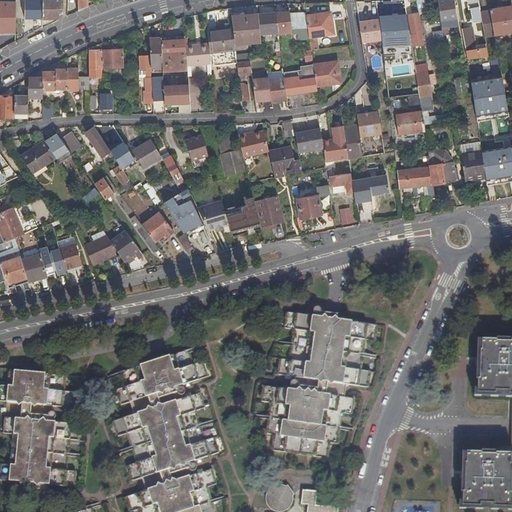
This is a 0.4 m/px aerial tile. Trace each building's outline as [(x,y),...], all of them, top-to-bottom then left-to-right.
[(24,0),(24,19),(42,19),(42,0),(24,0)] [(52,23),(62,18),(61,0),(42,0),(42,19),(42,27),(52,23)] [(87,0),(77,0),(78,12),(84,9),(88,7),(88,0),(87,0)] [(443,21),(457,19),(453,0),(437,0),(441,23),(444,23),(443,21)] [(0,30),(15,31),(16,2),(0,1),(0,30)] [(494,36),(504,34),(511,32),(511,9),(511,6),(489,9),(494,36)] [(480,11),(479,8),(470,9),(472,23),(482,22),(480,11)] [(482,22),(484,37),(494,36),(489,9),(480,11),(482,22)] [(278,33),(279,36),(292,34),(292,30),(290,14),(289,12),(276,14),(278,33)] [(325,13),(329,34),(334,34),(331,12),(325,13)] [(248,42),(261,41),(260,35),(258,15),(257,13),(253,13),(253,17),(245,18),(248,42)] [(275,13),(258,15),(260,35),(278,33),(276,14),(275,13)] [(298,29),(298,33),(299,39),(309,38),(306,16),(306,13),(290,14),(292,30),(298,29)] [(306,16),(309,38),(317,36),(329,34),(325,13),(306,16)] [(405,14),(390,16),(390,20),(389,20),(390,26),(391,26),(392,30),(383,32),(385,45),(390,44),(390,41),(398,40),(400,47),(410,46),(405,14)] [(418,14),(409,15),(411,32),(410,32),(412,47),(423,46),(418,14)] [(245,18),(244,15),(231,17),(233,30),(234,43),(248,42),(245,18)] [(368,42),(381,40),(378,16),(369,17),(370,20),(365,21),(368,42)] [(365,21),(359,22),(362,43),(368,42),(365,21)] [(467,60),(487,57),(485,45),(476,46),(477,50),(473,51),(472,48),(474,47),(471,29),(462,30),(467,60)] [(209,50),(235,48),(234,43),(233,30),(217,31),(216,30),(207,31),(208,44),(209,50)] [(443,38),(442,30),(433,32),(435,46),(444,44),(444,42),(443,38)] [(311,49),(311,51),(319,50),(317,36),(309,38),(311,49)] [(149,39),(150,68),(162,68),(162,50),(161,39),(149,39)] [(197,65),(210,63),(209,50),(208,44),(196,45),(197,65)] [(196,45),(185,46),(186,52),(187,66),(197,65),(196,45)] [(101,50),(102,68),(122,67),(121,49),(101,50)] [(311,49),(304,50),(305,63),(313,62),(311,51),(311,49)] [(88,69),(102,68),(101,50),(88,51),(88,69)] [(163,72),(174,71),(187,70),(187,66),(186,52),(164,53),(164,50),(162,50),(162,68),(162,70),(163,72)] [(214,54),(216,65),(233,62),(230,51),(214,54)] [(250,61),(249,53),(236,55),(237,62),(250,61)] [(145,110),(153,110),(152,101),(151,79),(150,70),(149,70),(149,56),(139,56),(140,70),(145,70),(147,93),(145,93),(144,97),(145,110)] [(251,72),(250,61),(237,62),(242,101),(248,100),(249,99),(248,85),(243,83),(242,76),(245,75),(245,73),(251,72)] [(313,65),(316,87),(337,84),(333,61),(313,65)] [(414,95),(418,95),(413,62),(409,63),(414,95)] [(301,93),(317,90),(316,87),(313,65),(301,67),(301,70),(298,71),(301,93)] [(102,68),(88,69),(88,77),(88,78),(101,77),(102,68)] [(67,90),(88,90),(88,78),(88,77),(78,78),(78,69),(67,69),(67,70),(67,90)] [(55,72),(42,72),(42,78),(42,90),(53,90),(54,93),(59,93),(59,90),(67,90),(67,70),(55,70),(55,72)] [(164,85),(165,84),(173,84),(174,84),(174,71),(163,72),(164,85)] [(301,93),(298,71),(284,72),(287,94),(301,93)] [(421,106),(421,111),(432,109),(428,85),(434,84),(432,74),(427,75),(426,72),(416,73),(419,95),(421,106)] [(456,102),(453,102),(453,105),(455,105),(462,104),(470,102),(469,93),(467,93),(465,77),(454,79),(457,95),(455,95),(456,102)] [(28,98),(42,98),(42,90),(42,78),(28,78),(28,96),(28,98)] [(164,101),(163,78),(151,79),(152,101),(164,101)] [(271,101),(273,101),(270,80),(269,80),(268,78),(252,79),(255,101),(271,99),(271,101)] [(273,101),(287,100),(284,78),(270,80),(273,101)] [(173,84),(165,84),(166,99),(174,99),(173,84)] [(100,92),(101,109),(111,109),(110,94),(103,94),(103,91),(100,92)] [(14,114),(28,114),(28,98),(28,96),(14,96),(14,98),(14,114)] [(14,114),(14,98),(0,97),(0,121),(1,121),(1,119),(14,119),(14,114)] [(50,106),(42,105),(43,120),(55,118),(56,103),(50,103),(50,106)] [(464,111),(462,104),(455,105),(456,113),(464,111)] [(398,134),(424,131),(423,125),(421,111),(396,115),(398,134)] [(380,135),(377,112),(369,114),(369,113),(357,115),(360,138),(380,135)] [(279,121),(280,128),(293,126),(291,119),(289,120),(279,121)] [(322,141),(326,162),(348,158),(344,126),(333,128),(334,139),(322,141)] [(102,158),(111,152),(110,151),(94,127),(86,133),(95,146),(94,146),(102,158)] [(357,128),(344,130),(346,139),(349,160),(362,158),(357,128)] [(246,132),(238,134),(243,157),(269,151),(264,130),(252,132),(252,133),(247,135),(246,132)] [(56,132),(44,140),(49,147),(55,157),(57,160),(60,163),(72,155),(71,154),(61,140),(56,132)] [(71,132),(61,140),(71,154),(81,147),(71,132)] [(511,169),(511,155),(505,156),(504,150),(508,149),(505,134),(501,135),(500,132),(498,133),(498,135),(497,135),(500,157),(495,158),(494,150),(493,151),(497,176),(508,174),(507,171),(511,169)] [(237,173),(238,176),(248,173),(243,157),(238,134),(217,139),(226,176),(237,173)] [(192,161),(209,156),(202,136),(186,141),(192,161)] [(130,153),(142,169),(161,157),(151,139),(144,144),(145,146),(141,149),(139,147),(130,153)] [(21,156),(32,173),(55,157),(49,147),(44,140),(21,156)] [(111,152),(114,156),(120,166),(121,168),(135,160),(123,142),(110,151),(111,152)] [(459,146),(461,154),(481,151),(480,143),(459,146)] [(302,172),(300,160),(295,161),(292,148),(284,149),(289,175),(302,172)] [(270,152),(275,177),(289,175),(284,149),(270,152)] [(455,179),(455,178),(453,168),(452,162),(444,150),(433,152),(433,150),(428,151),(430,167),(433,185),(444,184),(444,181),(455,179)] [(461,154),(465,181),(486,178),(486,177),(482,153),(481,151),(461,154)] [(497,176),(493,151),(482,153),(486,177),(497,176)] [(171,156),(163,160),(171,175),(181,192),(187,189),(171,156)] [(55,157),(32,173),(36,178),(47,171),(45,168),(57,160),(55,157)] [(116,175),(124,188),(131,183),(121,168),(120,166),(110,172),(114,177),(116,175)] [(430,167),(397,171),(399,189),(413,187),(414,197),(418,196),(417,187),(428,186),(429,196),(434,196),(433,185),(430,167)] [(238,176),(239,182),(247,180),(248,186),(250,185),(250,183),(248,173),(238,176)] [(351,173),(330,176),(331,187),(333,186),(334,195),(346,193),(344,185),(346,184),(348,193),(354,192),(352,181),(351,173)] [(356,202),(364,201),(364,197),(372,195),(389,192),(386,175),(352,181),(354,192),(356,202)] [(105,176),(94,184),(105,199),(114,193),(110,188),(113,186),(105,176)] [(247,180),(239,182),(231,184),(236,205),(254,201),(250,185),(248,186),(247,180)] [(161,201),(149,182),(143,186),(155,205),(161,201)] [(131,183),(124,188),(127,192),(134,187),(131,183)] [(319,195),(298,199),(297,199),(300,217),(301,218),(333,213),(329,186),(317,188),(319,195)] [(91,190),(80,198),(83,203),(94,195),(91,190)] [(297,199),(298,199),(296,192),(292,192),(297,218),(300,217),(297,199)] [(191,224),(200,219),(191,200),(186,202),(181,193),(164,204),(184,233),(193,229),(191,224)] [(468,206),(467,194),(459,195),(461,207),(468,206)] [(277,196),(256,200),(262,225),(270,224),(270,228),(276,226),(275,223),(283,221),(277,196)] [(216,230),(223,228),(229,226),(222,201),(197,208),(209,232),(216,230)] [(0,213),(13,208),(13,207),(11,202),(4,205),(0,208),(0,213)] [(15,238),(24,234),(13,208),(0,213),(0,231),(5,242),(15,238)] [(142,225),(155,243),(165,235),(167,237),(174,232),(159,212),(142,225)] [(350,212),(342,214),(344,224),(352,222),(350,212)] [(142,225),(135,216),(130,220),(137,230),(154,253),(159,249),(155,243),(142,225)] [(202,224),(200,219),(191,224),(193,229),(202,224)] [(28,282),(47,275),(47,274),(39,249),(34,230),(24,234),(15,238),(28,282)] [(143,255),(125,230),(110,240),(118,253),(121,252),(126,259),(131,255),(133,258),(136,256),(138,259),(143,255)] [(110,240),(107,236),(103,231),(91,236),(93,240),(91,241),(92,242),(85,246),(93,264),(118,253),(110,240)] [(192,246),(184,234),(178,238),(186,250),(192,246)] [(0,244),(0,262),(0,264),(9,288),(28,282),(15,238),(5,242),(0,244)] [(75,244),(59,248),(60,251),(64,267),(65,269),(75,266),(74,264),(80,262),(81,264),(82,264),(75,244)] [(54,270),(56,270),(64,267),(60,251),(51,253),(51,254),(50,255),(47,246),(39,249),(47,274),(55,272),(54,270)] [(93,264),(85,246),(84,246),(93,265),(93,264)] [(0,264),(0,287),(1,287),(3,295),(10,292),(9,288),(0,264)] [(352,415),(354,399),(344,398),(346,385),(369,389),(371,373),(361,372),(365,340),(375,341),(377,326),(340,321),(340,319),(337,319),(338,315),(321,312),(321,311),(320,309),(318,308),(317,308),(316,307),(315,308),(314,309),(313,310),(313,311),(313,313),(315,315),(314,318),(285,313),(283,328),(293,330),(289,362),(279,361),(277,376),(294,378),(293,382),(290,383),(289,385),(289,386),(290,388),(292,389),(291,390),(262,386),(260,402),(270,404),(266,434),(273,436),(271,452),(328,460),(330,444),(337,445),(342,413),(352,415)] [(511,341),(509,341),(509,343),(496,342),(496,341),(481,340),(481,351),(479,351),(479,366),(478,380),(477,380),(476,393),(494,394),(494,391),(509,392),(508,395),(511,394),(511,341)] [(181,385),(207,376),(203,362),(193,365),(188,350),(120,372),(125,387),(115,390),(120,405),(131,402),(135,414),(111,422),(116,437),(127,433),(137,463),(126,466),(131,481),(142,478),(147,491),(124,498),(128,511),(131,511),(138,510),(138,511),(215,511),(207,488),(217,484),(213,470),(191,477),(189,471),(191,472),(192,472),(193,471),(195,469),(195,467),(195,466),(193,464),(192,462),(219,453),(214,438),(204,441),(195,411),(205,408),(200,393),(179,400),(178,394),(180,395),(182,396),(183,395),(184,394),(185,393),(185,391),(185,390),(184,388),(182,387),(181,385)] [(28,372),(10,371),(13,371),(11,387),(8,386),(1,386),(0,402),(8,403),(6,418),(5,434),(12,435),(15,435),(13,466),(10,465),(3,465),(2,481),(74,487),(75,471),(66,470),(63,468),(65,439),(68,439),(75,439),(76,423),(52,421),(46,421),(48,406),(53,406),(73,408),(74,392),(65,391),(64,391),(62,389),(63,375),(28,372)] [(53,411),(53,406),(48,406),(46,421),(52,421),(52,419),(54,419),(55,418),(56,417),(57,416),(56,413),(55,412),(53,411)] [(462,506),(480,507),(480,504),(494,504),(494,508),(511,508),(511,505),(511,493),(511,494),(511,478),(511,465),(511,454),(495,453),(495,455),(492,455),(481,454),(481,453),(466,452),(466,463),(464,463),(463,494),(462,494),(462,506)] [(276,486),(272,488),(269,491),(268,493),(267,496),(267,501),(268,503),(269,505),(272,508),(273,509),(276,510),(280,510),(282,510),(284,509),(287,507),(288,506),(290,503),(291,499),(291,495),(290,493),(289,491),(287,489),(285,487),(282,486),(278,486),(276,486)] [(307,511),(338,511),(340,503),(325,502),(325,507),(316,506),(318,492),(303,490),(302,505),(309,506),(307,511)]
